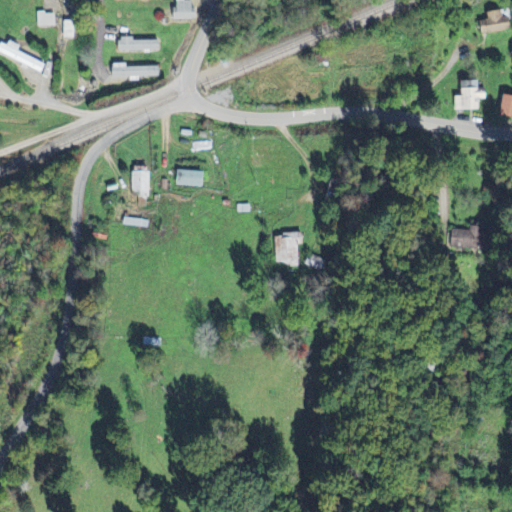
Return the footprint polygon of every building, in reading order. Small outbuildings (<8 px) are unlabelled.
[(172,21),(193,20),(193,2),(172,2),(172,21)] [(486,22),(478,22),(478,34),(510,32),(509,18),(502,19),(501,12),(485,13),(486,22)] [(36,14),(37,28),(54,27),(54,13),(36,14)] [(159,41),(116,40),(116,51),(159,52),(159,41)] [(0,49),(0,55),(41,73),(45,65),(18,53),(21,47),(10,42),(8,46),(2,44),(0,49)] [(159,77),(158,67),(125,68),(125,65),(111,65),(111,79),(159,77)] [(453,112),(478,111),(477,101),(487,100),(486,89),(458,90),(459,98),(453,98),(453,112)] [(496,117),(511,119),(511,98),(501,96),(496,117)] [(175,187),(200,188),(201,173),(175,172),(175,187)] [(149,173),(131,174),(131,197),(149,197),(149,173)] [(149,222),(124,218),(123,226),(148,230),(149,222)] [(273,236),(276,267),(299,265),(297,246),(301,246),(300,234),(273,236)] [(161,348),(161,339),(143,339),(143,347),(161,348)]
